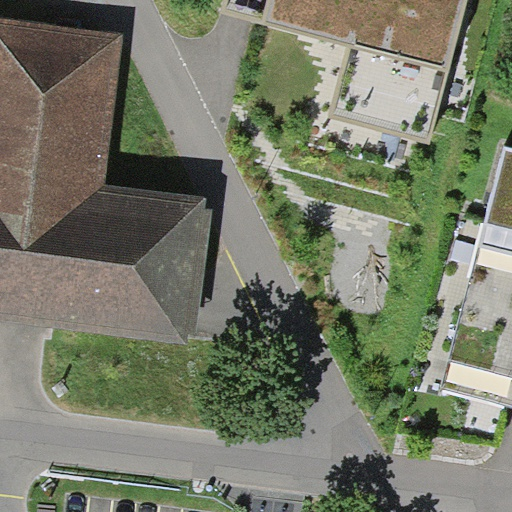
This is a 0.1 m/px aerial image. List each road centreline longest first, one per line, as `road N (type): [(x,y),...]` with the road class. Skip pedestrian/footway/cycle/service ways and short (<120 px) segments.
road 1 (residential): [(123,0),(380,483)]
road 2 (residential): [(0,426),(380,483)]
road 3 (residential): [(380,483),(511,501)]
